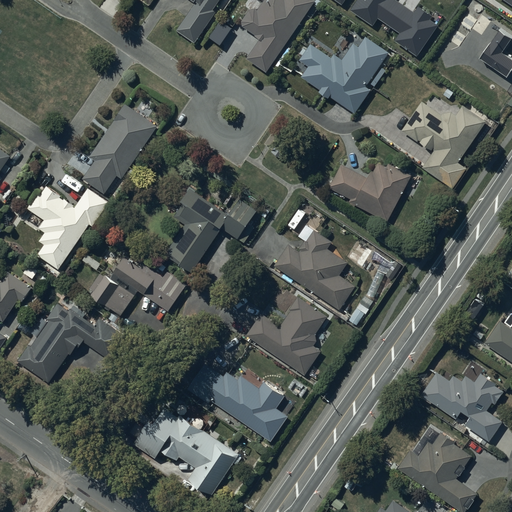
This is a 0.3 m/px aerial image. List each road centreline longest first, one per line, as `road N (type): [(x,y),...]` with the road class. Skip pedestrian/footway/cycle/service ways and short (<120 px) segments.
road 1 (secondary): [(280,511),(511,178)]
road 2 (residential): [(46,440),(175,342),(204,305)]
road 3 (residential): [(133,47),(63,140),(43,139),(0,109)]
road 4 (tertiary): [(145,511),(46,440)]
road 5 (residential): [(234,113),(133,47)]
